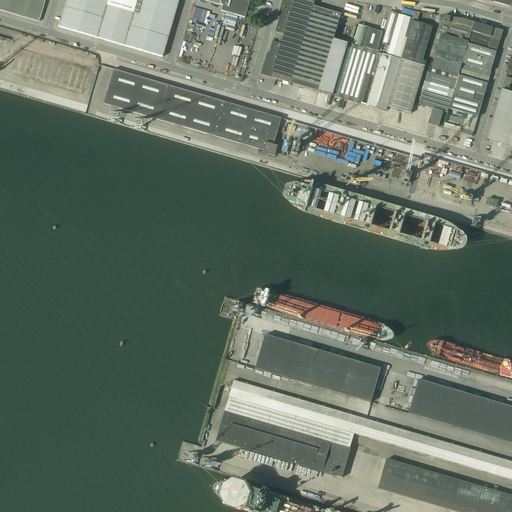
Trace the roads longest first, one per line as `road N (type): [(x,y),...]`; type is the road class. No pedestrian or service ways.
road 1 (unclassified): [(511,453),(228,369)]
road 2 (unclassified): [(473,155),(251,90)]
road 3 (unclassified): [(473,155),(511,26)]
road 4 (unclassified): [(169,67),(47,32)]
